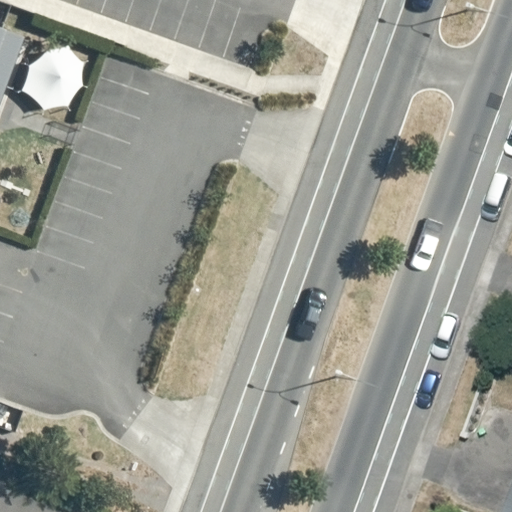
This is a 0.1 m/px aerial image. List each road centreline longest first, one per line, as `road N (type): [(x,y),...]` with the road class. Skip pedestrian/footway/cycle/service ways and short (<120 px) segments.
road 1 (secondary): [(243,511),(411,53)]
road 2 (secondary): [(491,83),(337,511)]
